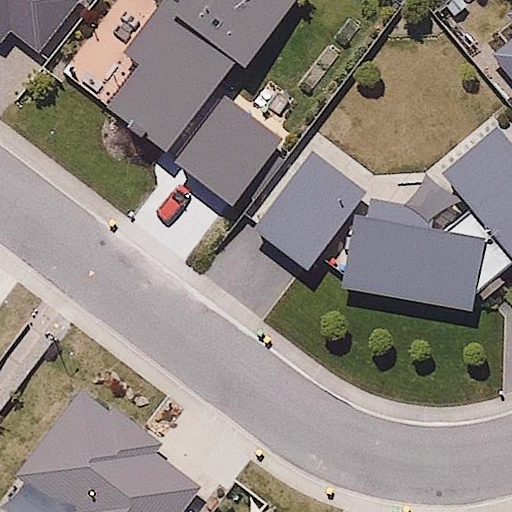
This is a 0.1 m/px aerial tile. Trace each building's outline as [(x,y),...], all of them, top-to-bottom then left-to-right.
[(0,0),(0,46),(1,47),(12,33),(48,61),(92,3),(87,0),(0,0)] [(297,1),(295,0),(182,0),(181,2),(178,0),(119,0),(91,40),(124,63),(137,73),(103,121),(232,212),(281,144),(224,104),(297,1)] [(511,26),(511,47),(494,62),(511,84),(511,12),(505,18),(511,26)] [(340,296),(470,318),(476,292),(507,270),(511,274),(511,144),(494,124),(429,181),(462,218),(440,235),(353,222),(340,296)] [(366,203),(314,157),(249,230),(301,276),(366,203)] [(71,394),(12,482),(57,511),(194,511),(211,488),(71,394)]
